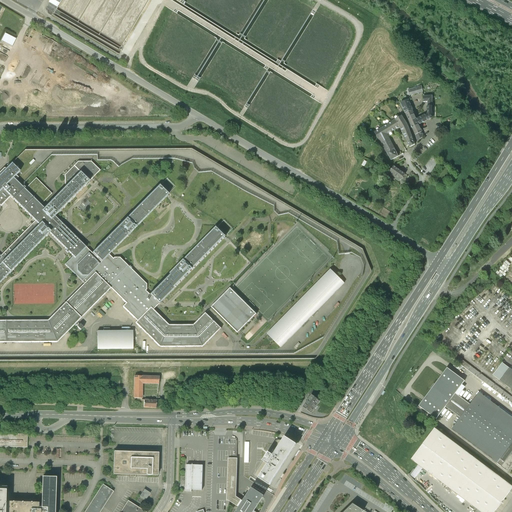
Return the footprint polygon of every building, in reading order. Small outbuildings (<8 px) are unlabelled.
[(16,39),(5,34),(1,41),(12,46),(16,39)] [(418,88),(407,90),(409,95),(418,93),(422,91),(421,87),(420,87),(420,86),(418,87),(418,88)] [(427,102),(427,106),(431,106),(432,94),(423,94),(423,102),(427,102)] [(408,100),(400,103),(415,135),(421,132),(418,125),(425,121),(422,117),(416,120),(411,111),(412,110),(408,100)] [(432,118),(431,106),(427,106),(427,114),(422,117),(425,121),(432,118)] [(401,116),(395,119),(399,126),(409,147),(415,144),(407,125),(401,116)] [(395,119),(374,132),(386,153),(393,148),(392,146),(390,141),(387,134),(393,131),(399,126),(395,119)] [(398,156),(393,148),(386,153),(391,160),(398,156)] [(84,285),(95,274),(111,289),(126,304),(123,308),(137,322),(136,324),(160,347),(204,347),(221,329),(206,314),(194,326),(169,326),(154,310),(159,305),(226,236),(217,227),(179,266),(151,294),(147,291),(147,284),(120,258),(114,259),(111,256),(110,255),(112,253),(168,196),(170,194),(160,185),(130,215),(122,224),(92,253),(84,244),(55,216),(89,182),(93,178),(100,171),(91,162),(78,162),(65,175),(65,187),(54,197),(36,179),(25,189),(22,185),(14,178),(21,171),(15,163),(0,177),(0,205),(1,206),(1,207),(3,206),(8,199),(10,197),(13,200),(32,219),(34,221),(31,224),(3,254),(1,256),(0,255),(0,283),(48,235),(49,234),(50,235),(64,249),(72,257),(71,258),(65,265),(84,285)] [(401,180),(405,174),(393,166),(391,169),(389,172),(400,179),(401,180)] [(399,181),(400,179),(389,172),(391,169),(389,168),(385,172),(394,178),(399,181)] [(330,270),(267,334),(281,348),(344,283),(330,270)] [(48,322),(0,322),(0,343),(57,343),(111,289),(95,274),(84,285),(48,322)] [(231,289),(213,308),(238,333),(257,314),(231,289)] [(97,332),(97,349),(132,349),(132,331),(97,332)] [(492,376),(499,381),(509,368),(502,363),(492,376)] [(511,418),(478,393),(469,405),(462,399),(455,394),(464,381),(446,368),(443,373),(441,375),(440,376),(424,398),(423,399),(422,401),(418,406),(435,419),(445,406),(452,412),(460,418),(451,430),(507,471),(511,464),(511,418)] [(511,370),(509,368),(499,381),(511,390),(511,370)] [(158,377),(134,376),(134,398),(142,398),(142,384),(158,384),(158,377)] [(311,395),(302,408),(311,414),(320,401),(311,395)] [(156,400),(144,400),(144,408),(155,408),(156,400)] [(494,511),(495,511),(507,496),(511,488),(511,486),(435,429),(411,460),(417,464),(477,509),(475,511),(494,511)] [(0,433),(0,447),(26,448),(27,435),(0,433)] [(283,441),(277,440),(269,452),(268,452),(263,461),(263,462),(255,475),(270,485),(296,445),(285,437),(283,441)] [(113,451),(113,474),(157,476),(158,453),(113,451)] [(237,507),(241,500),(236,497),(237,459),(229,459),(228,501),(237,507)] [(187,465),(187,490),(189,490),(197,490),(202,490),(203,466),(198,466),(187,465)] [(0,511),(53,511),(54,482),(54,477),(40,477),(39,503),(3,503),(3,491),(0,490),(0,511)] [(102,485),(84,511),(99,511),(113,492),(102,485)] [(147,500),(151,492),(144,489),(138,500),(142,503),(143,501),(141,500),(142,498),(147,500)] [(238,508),(235,511),(253,511),(263,497),(251,489),(243,501),(241,500),(237,507),(238,508)] [(145,511),(127,501),(120,511),(145,511)] [(384,509),(392,511),(394,506),(386,503),(384,509)]
